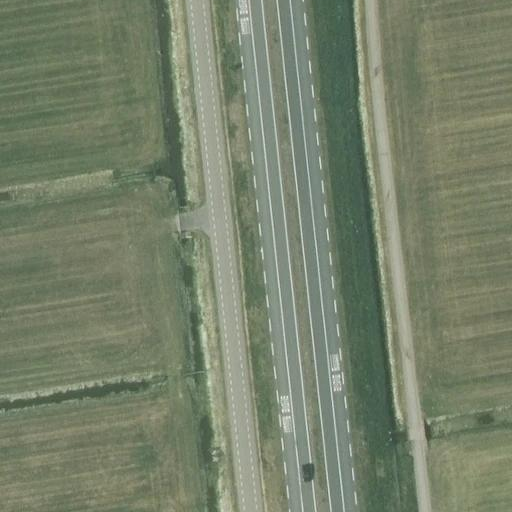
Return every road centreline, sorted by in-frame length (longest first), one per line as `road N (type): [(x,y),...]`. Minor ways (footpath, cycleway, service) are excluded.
road 1 (primary): [(343,511),(289,0)]
road 2 (track): [(424,511),(371,0)]
road 3 (primary): [(248,0),(301,511)]
road 4 (unclassified): [(250,511),(198,0)]
